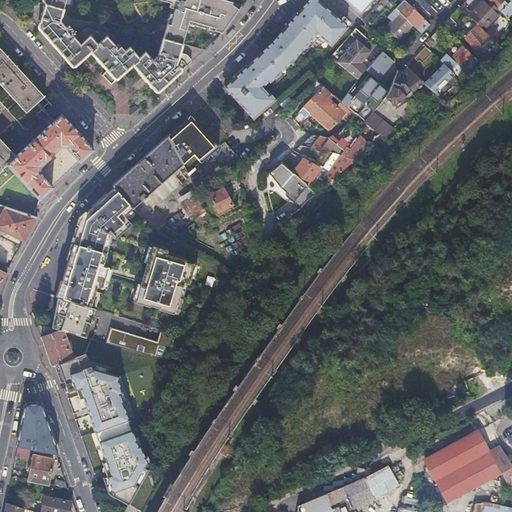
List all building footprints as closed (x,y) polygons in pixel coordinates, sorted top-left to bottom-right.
[(42,0),(42,3),(44,3),(58,7),(59,8),(64,9),(66,0),(42,0)] [(179,42),(180,43),(185,24),(221,34),(241,5),(224,0),(149,0),(171,7),(161,37),(179,42)] [(251,117),(276,101),(270,95),(269,96),(263,89),(270,82),(274,87),(299,65),(313,45),(319,37),(330,47),(347,28),(315,0),(308,0),(280,32),(271,42),(223,86),(251,117)] [(345,0),(360,13),(367,4),(374,10),(375,8),(383,0),(345,0)] [(383,0),(375,8),(382,14),(386,9),(388,11),(393,6),(386,0),(383,0)] [(428,4),(423,0),(415,0),(428,12),(432,7),(428,4)] [(489,0),(495,6),(499,9),(506,1),(504,0),(489,0)] [(398,5),(395,8),(414,26),(417,28),(423,34),(431,25),(405,2),(400,7),(398,5)] [(44,3),(37,27),(71,67),(88,52),(110,77),(112,78),(114,78),(116,78),(131,65),(154,92),(190,62),(189,60),(190,59),(185,54),(177,51),(179,42),(161,37),(156,54),(158,55),(156,61),(151,65),(141,52),(134,59),(124,47),(119,51),(117,49),(113,52),(108,47),(110,45),(103,37),(100,39),(92,31),(84,28),(70,40),(55,23),(59,8),(58,7),(44,3)] [(395,8),(393,6),(388,11),(397,19),(389,28),(401,39),(414,26),(395,8)] [(500,18),(504,14),(499,9),(495,6),(482,19),(495,31),(501,25),(504,28),(506,25),(500,18)] [(374,10),(363,21),(370,27),(382,14),(375,8),(374,10)] [(127,27),(65,10),(64,13),(69,15),(68,17),(82,21),(82,18),(105,25),(104,27),(139,37),(140,35),(145,36),(146,33),(127,27)] [(452,17),(445,25),(452,33),(460,25),(452,17)] [(478,30),(467,41),(479,52),(485,46),(487,48),(492,43),(478,30)] [(446,67),(462,84),(468,78),(463,73),(476,59),(464,48),(466,46),(456,36),(452,40),(449,40),(445,45),(445,48),(442,51),(452,60),(446,67)] [(350,52),(340,65),(345,69),(358,54),(363,48),(355,41),(348,50),(350,52)] [(0,84),(17,68),(0,49),(0,84)] [(381,52),(367,69),(375,77),(378,74),(382,78),(394,63),(381,52)] [(358,54),(345,69),(353,76),(365,60),(358,54)] [(449,83),(456,90),(462,84),(446,67),(444,66),(426,86),(436,96),(449,83)] [(0,84),(0,85),(22,109),(39,93),(17,68),(0,84)] [(398,74),(391,95),(386,100),(395,108),(424,85),(409,70),(402,75),(398,74)] [(343,106),(365,126),(374,116),(375,114),(385,103),(382,100),(387,92),(372,79),(354,100),(347,94),(339,102),(343,106)] [(316,97),(324,88),(322,86),(318,82),(310,91),(316,97)] [(333,97),(324,88),(316,97),(303,110),(293,121),(301,129),(311,118),(310,117),(316,111),(334,128),(343,119),(350,126),(340,136),(348,144),(365,126),(343,106),(338,111),(329,102),(333,97)] [(22,109),(25,113),(30,107),(43,96),(39,93),(22,109)] [(43,96),(30,107),(36,113),(40,109),(48,102),(43,96)] [(47,117),(52,121),(59,114),(54,109),(48,102),(40,109),(47,117)] [(406,125),(417,116),(408,104),(397,113),(406,125)] [(15,155),(0,139),(0,204),(32,215),(35,205),(38,198),(50,187),(91,150),(59,114),(52,121),(15,155)] [(374,116),(365,126),(371,132),(378,138),(385,144),(394,134),(374,116)] [(175,133),(168,139),(175,152),(182,165),(192,156),(200,165),(219,150),(218,149),(191,119),(190,120),(175,133)] [(349,157),(357,159),(364,152),(372,145),(378,138),(371,132),(362,139),(349,157)] [(310,137),(300,146),(333,154),(340,142),(332,138),(329,142),(322,138),(320,139),(310,137)] [(113,188),(114,190),(132,211),(134,209),(182,165),(175,152),(168,139),(155,150),(113,188)] [(333,154),(300,146),(281,163),(291,171),(303,159),(309,152),(331,158),(333,154)] [(331,176),(335,179),(340,174),(357,159),(349,157),(346,156),(331,176)] [(310,185),(322,169),(304,159),(294,173),(310,185)] [(310,185),(294,173),(280,187),(292,200),(310,185)] [(223,189),(208,197),(217,214),(232,206),(223,189)] [(80,307),(88,310),(94,290),(100,292),(107,270),(102,269),(111,240),(115,242),(131,227),(124,219),(132,211),(114,190),(97,206),(81,221),(74,243),(64,271),(55,299),(58,300),(60,300),(80,307)] [(193,190),(179,198),(193,221),(207,213),(193,190)] [(0,204),(0,229),(21,241),(35,216),(32,215),(0,204)] [(511,217),(500,226),(510,241),(511,239),(511,217)] [(137,295),(133,307),(147,311),(148,310),(157,314),(171,319),(174,310),(175,310),(182,288),(187,290),(193,270),(184,267),(185,266),(165,259),(167,255),(152,250),(149,261),(148,260),(137,295)] [(0,257),(0,270),(4,273),(10,262),(0,257)] [(82,339),(91,311),(88,310),(80,307),(60,300),(50,330),(60,332),(82,339)] [(46,354),(51,367),(58,364),(69,360),(60,332),(50,330),(38,326),(41,335),(40,337),(46,354)] [(158,340),(161,330),(150,327),(147,338),(158,340)] [(164,365),(165,364),(174,352),(177,339),(161,334),(158,345),(110,331),(105,347),(129,354),(141,357),(164,365)] [(134,439),(122,404),(126,403),(122,393),(122,394),(117,382),(119,377),(110,375),(112,368),(108,367),(108,368),(89,362),(86,354),(69,360),(58,364),(58,365),(56,366),(63,384),(64,383),(68,393),(77,390),(80,400),(84,399),(87,409),(86,409),(94,433),(98,431),(99,432),(95,434),(100,450),(101,450),(111,476),(107,477),(112,493),(117,496),(115,499),(137,511),(142,511),(155,490),(148,471),(143,469),(146,464),(144,459),(140,447),(141,447),(138,438),(134,439)] [(18,447),(31,450),(57,455),(40,407),(26,405),(18,447)] [(498,432),(502,443),(511,439),(511,438),(508,428),(498,432)] [(504,477),(511,491),(511,466),(502,446),(498,440),(487,447),(480,434),(426,460),(432,476),(429,486),(435,511),(436,511),(504,477)] [(18,447),(16,459),(29,462),(31,450),(18,447)] [(33,456),(28,480),(46,484),(48,485),(53,460),(33,456)] [(111,476),(106,463),(102,464),(107,477),(111,476)] [(365,511),(367,504),(399,487),(390,470),(372,480),(364,478),(321,496),(297,508),(295,511),(365,511)] [(112,493),(107,477),(103,479),(109,497),(115,500),(115,499),(117,496),(112,493)] [(56,481),(55,486),(69,489),(67,483),(56,481)] [(65,495),(70,494),(69,489),(55,486),(48,485),(46,484),(45,490),(65,495)] [(48,511),(69,511),(72,500),(45,494),(42,507),(50,508),(48,511)]
